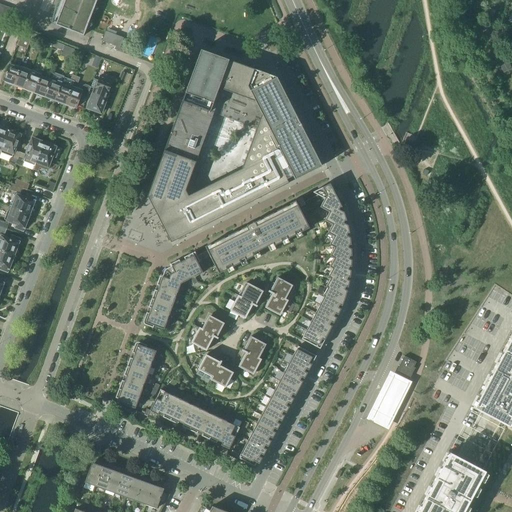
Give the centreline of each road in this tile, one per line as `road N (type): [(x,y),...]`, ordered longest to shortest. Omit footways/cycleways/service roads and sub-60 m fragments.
road 1 (secondary): [(307,511),(383,367),(402,313),(405,233),(389,180),(372,157)]
road 2 (secondary): [(372,157),(392,236),(387,313),(288,511)]
road 3 (residential): [(249,500),(358,288),(359,237),(334,170)]
road 4 (residential): [(94,236),(155,260),(334,170)]
road 5 (residential): [(86,137),(0,367)]
road 6 (residential): [(200,477),(33,400)]
road 7 (secondary): [(371,156),(291,0)]
road 8 (residential): [(33,400),(94,236)]
road 9 (residential): [(94,236),(124,152),(86,137)]
road 10 (residential): [(334,170),(280,61)]
